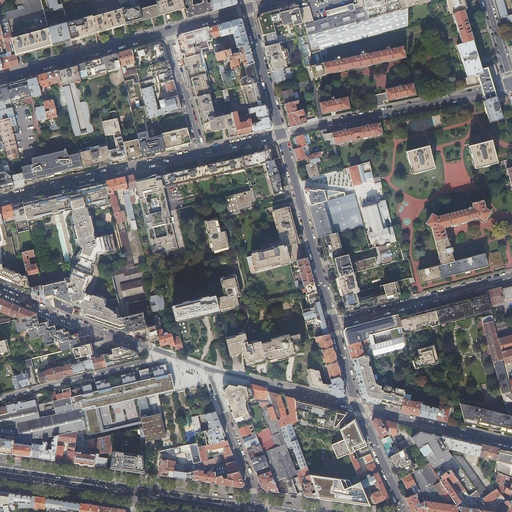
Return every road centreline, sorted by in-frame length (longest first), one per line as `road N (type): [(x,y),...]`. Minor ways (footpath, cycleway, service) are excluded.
road 1 (residential): [(281,134),(511,84)]
road 2 (residential): [(0,291),(207,369)]
road 3 (residential): [(200,153),(0,200)]
road 4 (residential): [(281,134),(333,323)]
road 5 (residential): [(511,276),(333,323)]
road 6 (secondary): [(0,77),(166,30)]
road 7 (residential): [(358,407),(511,444)]
road 8 (residential): [(207,369),(358,407)]
road 9 (residential): [(207,369),(255,504)]
road 10 (residential): [(246,7),(281,134)]
road 11 (residential): [(200,153),(166,30)]
